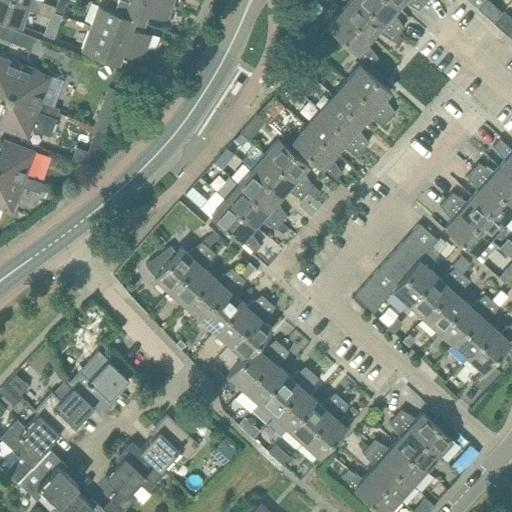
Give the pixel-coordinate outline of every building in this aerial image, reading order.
[(28,2),(21,0),(0,0),(0,17),(20,25),(28,2)] [(21,0),(28,2),(27,8),(38,13),(42,2),(37,0),(21,0)] [(149,0),(109,0),(107,6),(106,7),(134,18),(134,19),(143,22),(148,8),(156,11),(155,15),(166,19),(171,8),(149,0)] [(360,0),(349,0),(341,9),(371,36),(377,30),(392,40),(398,45),(403,39),(398,33),(360,0)] [(391,0),(360,0),(398,33),(404,27),(393,12),(398,6),(391,0)] [(420,0),(391,0),(398,6),(403,0),(419,10),(425,3),(420,0)] [(420,0),(425,3),(431,9),(437,2),(434,0),(420,0)] [(468,0),(478,8),(485,0),(468,0)] [(489,0),(485,0),(478,8),(493,22),(503,11),(489,0)] [(42,2),(38,13),(49,17),(52,18),(53,12),(56,7),(42,2)] [(98,3),(89,26),(146,46),(151,34),(139,29),(138,34),(130,31),(134,19),(134,18),(106,7),(107,6),(98,3)] [(371,36),(341,9),(328,25),(371,64),(378,56),(366,42),(371,36)] [(511,19),(503,11),(493,22),(508,35),(511,30),(511,19)] [(49,17),(42,33),(53,37),(61,15),(53,12),(52,18),(49,17)] [(12,29),(0,24),(0,37),(8,40),(12,29)] [(146,46),(89,26),(81,48),(118,61),(123,48),(131,51),(130,55),(141,59),(146,46)] [(8,40),(30,49),(35,37),(12,29),(8,40)] [(0,91),(4,93),(9,91),(19,63),(0,55),(0,91)] [(7,95),(6,97),(11,95),(38,106),(37,111),(46,114),(49,104),(53,106),(63,80),(19,63),(9,91),(4,93),(7,95)] [(360,64),(346,79),(389,118),(395,112),(384,97),(389,91),(360,64)] [(346,79),(333,94),(363,121),(368,115),(383,125),(389,118),(346,79)] [(333,94),(319,109),(363,148),(369,141),(357,127),(363,121),(333,94)] [(11,95),(6,97),(0,113),(0,126),(27,137),(31,127),(49,135),(59,108),(53,106),(49,104),(46,114),(37,111),(38,106),(11,95)] [(319,109),(306,124),(336,151),(341,145),(357,155),(363,148),(319,109)] [(246,124),(240,131),(249,139),(255,132),(246,124)] [(336,151),(306,124),(292,140),(336,179),(342,171),(331,157),(336,151)] [(239,132),(233,139),(241,145),(247,139),(239,132)] [(3,138),(0,147),(0,172),(23,181),(21,186),(31,190),(34,180),(25,176),(35,150),(3,138)] [(278,138),(264,153),(308,192),(314,185),(302,171),(308,164),(278,138)] [(504,160),(499,165),(511,177),(511,149),(499,138),(493,145),(504,160)] [(264,153),(251,168),(281,195),(286,189),(302,199),(308,192),(264,153)] [(478,162),(472,169),(511,204),(511,177),(499,165),(494,171),(478,162)] [(251,168),(237,183),(281,222),(287,215),(276,201),(281,195),(251,168)] [(478,190),(472,195),(502,222),(511,211),(511,204),(472,169),(466,175),(478,190)] [(0,207),(11,212),(21,186),(23,181),(0,172),(0,207)] [(44,183),(34,180),(31,190),(40,193),(42,188),(44,183)] [(237,183),(224,198),(254,225),(260,219),(275,228),(283,233),(288,228),(281,222),(237,183)] [(314,185),(308,192),(314,198),(320,191),(314,185)] [(40,193),(39,195),(47,198),(50,191),(42,188),(40,193)] [(215,190),(201,205),(210,213),(254,252),(260,245),(249,230),(254,225),(224,198),(215,190)] [(452,192),(446,198),(489,237),(502,222),(472,195),(467,201),(452,192)] [(446,198),(440,205),(451,219),(445,226),(475,253),(484,260),(497,244),(489,237),(446,198)] [(429,248),(432,246),(437,239),(419,222),(410,232),(429,248)] [(421,257),(429,248),(410,232),(402,241),(421,257)] [(511,241),(508,237),(500,246),(511,257),(511,241)] [(154,276),(169,290),(208,247),(201,241),(187,252),(181,246),(176,252),(165,264),(154,276)] [(394,250),(413,266),(419,259),(420,259),(421,257),(402,241),(394,250)] [(393,289),(408,303),(435,273),(429,267),(439,252),(432,246),(429,248),(421,257),(420,259),(419,259),(413,266),(405,275),(397,284),(393,289)] [(169,290),(184,303),(211,273),(205,268),(215,253),(208,247),(169,290)] [(386,259),(405,275),(413,266),(394,250),(386,259)] [(461,254),(452,264),(455,267),(462,273),(471,263),(461,254)] [(378,268),(397,284),(405,275),(386,259),(378,268)] [(184,303),(199,317),(238,273),(231,267),(217,278),(211,273),(184,303)] [(408,303),(423,316),(462,273),(455,267),(440,278),(435,273),(408,303)] [(389,293),(393,289),(397,284),(378,268),(370,277),(389,293)] [(504,268),(498,276),(504,281),(510,273),(504,268)] [(199,317),(214,330),(241,300),(235,295),(245,279),(238,273),(199,317)] [(423,316),(438,329),(465,299),(459,294),(468,279),(462,273),(423,316)] [(381,302),(389,293),(370,277),(362,286),(381,302)] [(373,312),(381,302),(362,286),(354,295),(373,312)] [(492,299),(453,343),(468,356),(494,326),(489,321),(498,305),(507,295),(500,289),(492,299)] [(438,329),(453,343),(492,299),(485,293),(470,305),(465,299),(438,329)] [(214,330),(229,343),(268,300),(261,294),(247,305),(241,300),(214,330)] [(229,343),(244,356),(244,357),(255,345),(271,327),(265,321),(275,306),(268,300),(229,343)] [(494,326),(468,356),(483,370),(472,381),(482,389),(499,371),(490,362),(511,337),(511,322),(500,331),(494,326)] [(228,374),(243,388),(282,344),(275,338),(261,350),(255,345),(244,357),(244,356),(228,374)] [(181,340),(176,344),(181,349),(185,345),(181,340)] [(250,410),(258,401),(285,371),(279,366),(289,350),(282,344),(243,388),(235,397),(250,410)] [(72,386),(93,406),(101,414),(113,401),(110,397),(128,378),(107,358),(99,351),(86,364),(68,382),(72,386)] [(258,401),(273,415),(312,371),(305,365),(291,376),(285,371),(258,401)] [(273,415),(288,428),(315,398),(309,392),(318,377),(312,371),(273,415)] [(219,372),(211,381),(217,386),(225,377),(219,372)] [(34,410),(38,413),(59,433),(67,441),(79,428),(75,425),(93,406),(72,386),(60,399),(51,391),(34,410)] [(288,428),(303,441),(342,398),(335,392),(321,403),(315,398),(288,428)] [(342,398),(303,441),(318,455),(345,425),(339,419),(348,404),(342,398)] [(401,408),(395,415),(438,454),(452,438),(422,412),(416,418),(401,408)] [(5,470),(18,482),(32,467),(49,449),(46,446),(59,433),(38,413),(25,426),(17,418),(0,436),(0,437),(19,455),(5,470)] [(158,429),(140,448),(161,469),(173,455),(182,463),(185,459),(199,444),(166,413),(154,426),(158,429)] [(400,436),(395,442),(425,469),(438,454),(395,415),(389,422),(400,436)] [(374,438),(368,445),(411,484),(425,469),(395,442),(390,448),(374,438)] [(215,447),(210,452),(222,464),(234,452),(230,448),(222,440),(215,447)] [(120,490),(112,499),(123,510),(135,498),(129,492),(138,482),(148,490),(164,472),(161,469),(140,448),(132,441),(120,453),(123,457),(105,476),(120,490)] [(373,466),(368,472),(398,499),(411,484),(368,445),(362,452),(373,466)] [(471,445),(464,454),(472,462),(480,454),(471,445)] [(44,491),(57,503),(74,488),(78,483),(58,464),(62,461),(49,449),(32,467),(18,482),(36,499),(44,491)] [(284,451),(278,459),(283,464),(290,456),(284,451)] [(386,511),(398,499),(368,472),(363,477),(347,468),(341,475),(382,511),(386,511)] [(74,488),(57,503),(53,508),(57,511),(125,511),(123,510),(112,499),(103,508),(96,502),(92,506),(74,488)] [(250,511),(270,511),(259,502),(250,511)]
